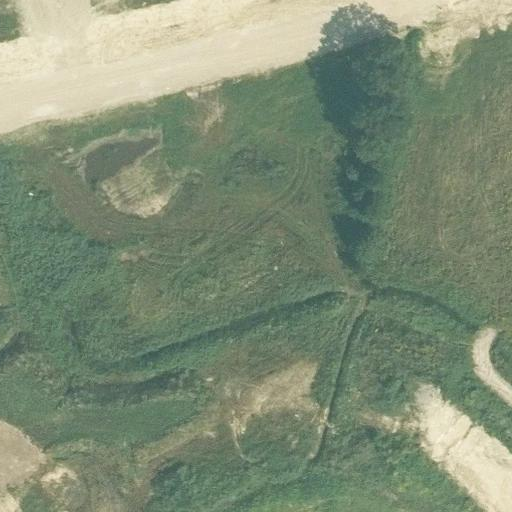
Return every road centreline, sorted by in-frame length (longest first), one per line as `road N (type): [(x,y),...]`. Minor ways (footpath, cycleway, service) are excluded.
road 1 (residential): [(0,103),(371,10)]
road 2 (residential): [(0,345),(336,265)]
road 3 (residential): [(404,249),(437,0)]
road 4 (residential): [(394,489),(336,265)]
road 5 (residential): [(511,459),(394,489)]
